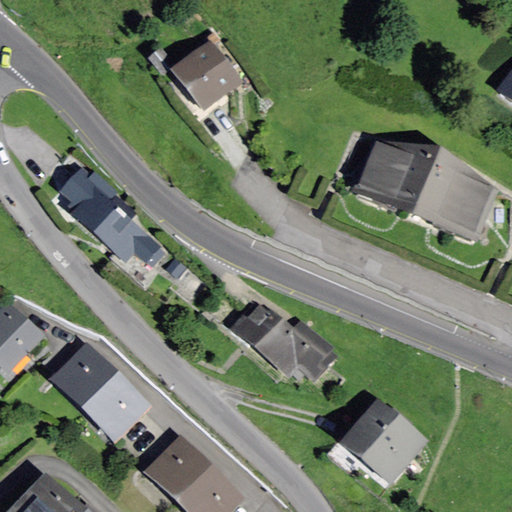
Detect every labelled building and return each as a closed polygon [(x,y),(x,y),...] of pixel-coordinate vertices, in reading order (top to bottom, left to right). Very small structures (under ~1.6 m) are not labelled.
[(210,48),(174,75),(205,115),(241,87),(210,48)] [(511,78),(500,94),(511,102),(511,78)] [(497,189),(379,143),(358,198),(475,244),(497,189)] [(146,263),(160,246),(106,204),(111,197),(82,174),(63,197),(83,212),(75,221),(127,262),(134,254),(146,263)] [(315,382),(337,356),(301,326),(293,335),(257,305),(233,334),(290,381),(300,370),(315,382)] [(39,337),(8,307),(0,315),(0,364),(7,371),(39,337)] [(52,385),(85,415),(117,381),(85,350),(52,385)] [(115,444),(148,409),(117,381),(85,415),(115,444)] [(389,489),(424,445),(378,408),(343,452),(389,489)] [(145,478),(178,509),(213,473),(180,442),(145,478)] [(238,511),(246,504),(213,473),(178,509),(181,511),(238,511)] [(75,511),(45,484),(19,511),(75,511)]
